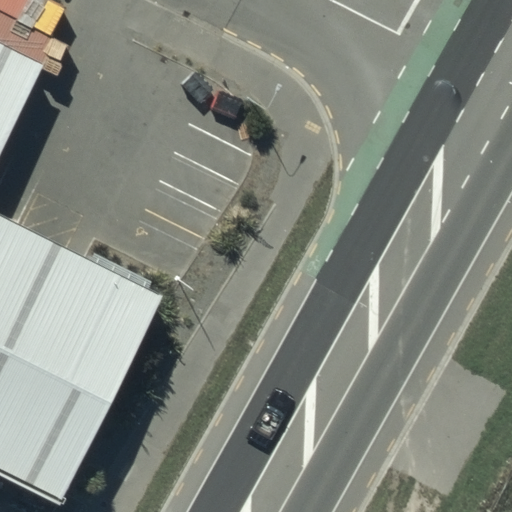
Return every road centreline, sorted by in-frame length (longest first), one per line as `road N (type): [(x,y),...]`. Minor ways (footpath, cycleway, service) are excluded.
road 1 (trunk): [(292,511),(511,99)]
road 2 (residential): [(511,79),(360,0)]
